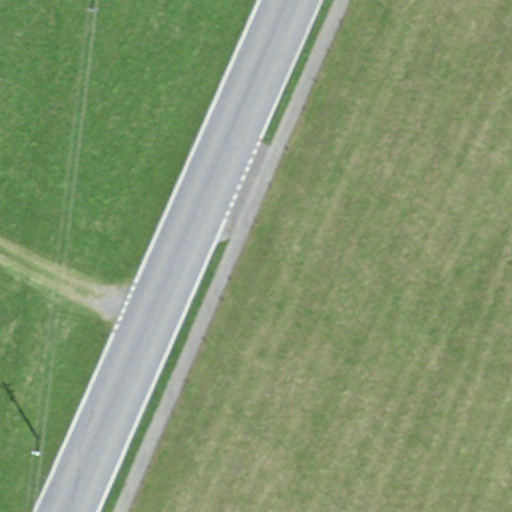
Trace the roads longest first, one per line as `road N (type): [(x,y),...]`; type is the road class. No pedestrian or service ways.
road 1 (secondary): [(290,0),(66,511)]
road 2 (unknown): [(144,333),(0,251)]
